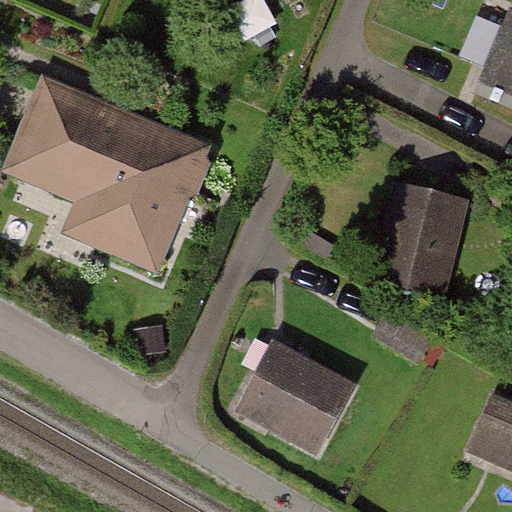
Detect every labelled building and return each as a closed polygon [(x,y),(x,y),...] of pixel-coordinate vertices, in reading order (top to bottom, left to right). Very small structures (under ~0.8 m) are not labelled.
[(511,27),(484,85),(511,98),(511,27)] [(54,85),(15,172),(85,204),(71,237),(165,279),(218,158),(54,85)] [(478,204),(408,186),(382,288),(451,306),(478,204)] [(361,386),(275,342),(237,415),(323,459),(361,386)] [(474,462),(511,478),(511,395),(506,393),(474,462)]
